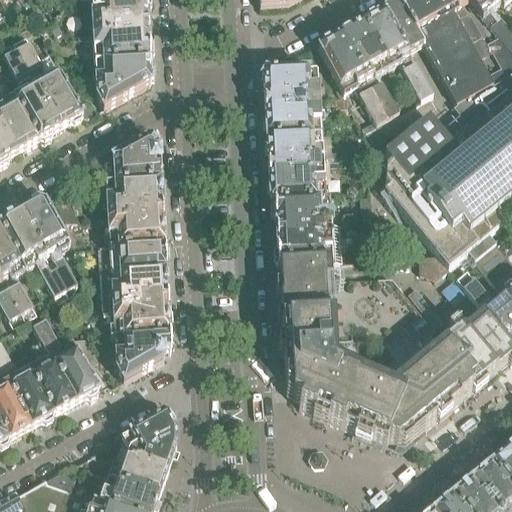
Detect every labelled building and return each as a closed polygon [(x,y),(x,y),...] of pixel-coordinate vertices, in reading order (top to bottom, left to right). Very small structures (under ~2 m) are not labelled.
[(310,0),(258,0),(259,15),(287,13),(310,0)] [(482,43),(470,20),(462,13),(469,9),(461,0),(411,0),(396,9),(422,54),(456,112),(511,81),(511,59),(497,43),(486,49),(500,74),(487,81),(470,49),(482,43)] [(500,9),(492,0),(461,0),(469,9),(483,24),(489,19),(496,27),(489,33),(497,43),(511,59),(511,39),(493,16),(500,9)] [(511,0),(492,0),(500,9),(504,13),(511,7),(511,0)] [(147,27),(147,18),(150,15),(150,6),(145,2),(89,4),(89,5),(91,39),(65,40),(66,45),(92,44),(92,45),(118,43),(118,29),(147,27)] [(422,54),(396,9),(382,16),(384,19),(409,63),(410,62),(409,61),(422,54)] [(432,101),(409,63),(384,19),(376,23),(371,22),(364,26),(363,31),(389,76),(398,71),(416,104),(406,109),(409,114),(432,101)] [(62,38),(56,26),(54,28),(49,32),(55,42),(62,38)] [(148,50),(147,27),(118,29),(118,43),(92,45),(93,70),(149,67),(153,62),(152,53),(148,50)] [(377,83),(389,77),(389,76),(363,31),(341,43),(368,88),(390,126),(409,114),(406,109),(395,115),(377,83)] [(27,35),(20,39),(23,45),(30,41),(27,35)] [(390,126),(368,88),(341,43),(332,48),(327,47),(319,51),(318,56),(327,74),(345,101),(353,96),(366,119),(355,125),(363,141),(365,140),(375,134),(390,126)] [(65,91),(56,76),(46,82),(25,45),(12,53),(32,86),(61,136),(68,132),(73,133),(80,129),(82,124),(65,91)] [(61,136),(32,86),(12,53),(1,59),(22,96),(12,102),(39,148),(44,150),(50,146),(52,141),(61,136)] [(103,117),(150,91),(149,67),(93,70),(95,105),(103,117)] [(319,104),(318,91),(309,92),(308,76),(299,77),(298,72),(295,71),(288,68),(277,74),(278,80),(267,80),(262,88),(264,119),(292,118),(291,106),(319,104)] [(489,244),(511,224),(511,81),(456,112),(453,114),(471,136),(452,153),(428,125),(384,160),(390,168),(386,172),(384,189),(388,194),(383,198),(436,263),(447,277),(467,261),(493,294),(502,305),(504,303),(511,312),(511,272),(496,252),(489,244)] [(39,148),(12,102),(2,107),(0,103),(0,129),(18,160),(39,148)] [(321,128),(319,104),(291,106),(292,118),(264,119),(266,146),(320,142),(319,128),(321,128)] [(18,160),(0,129),(0,174),(8,170),(8,166),(18,160)] [(382,145),(375,134),(365,140),(371,151),(382,145)] [(322,168),(320,142),(266,146),(268,182),(295,181),(295,169),(322,168)] [(160,188),(158,154),(151,148),(145,148),(112,167),(113,173),(112,174),(103,175),(104,191),(160,188)] [(325,204),(322,168),(295,169),(295,181),(268,182),(270,207),(325,204)] [(162,213),(160,188),(104,191),(106,229),(133,228),(132,215),(162,213)] [(329,204),(325,204),(270,207),(270,222),(275,226),(276,246),(304,245),(304,235),(331,233),(331,232),(329,204)] [(59,260),(68,254),(78,248),(73,240),(57,229),(54,228),(45,210),(44,210),(38,208),(20,218),(46,264),(50,262),(54,269),(50,271),(68,305),(72,303),(75,294),(77,293),(62,266),(59,260)] [(164,253),(162,213),(132,215),(133,228),(106,229),(108,255),(164,253)] [(41,267),(46,264),(20,218),(2,228),(0,231),(0,234),(25,279),(35,273),(57,311),(61,320),(56,323),(60,329),(80,317),(72,303),(68,305),(50,271),(45,274),(41,267)] [(344,257),(344,254),(347,253),(347,247),(343,247),(343,244),(340,244),(339,231),(331,232),(331,233),(304,235),(304,245),(276,246),(277,256),(273,260),(273,269),(278,273),(279,273),(279,278),(299,276),(330,274),(330,270),(341,269),(340,257),(344,257)] [(15,285),(25,279),(0,234),(0,287),(8,283),(11,289),(4,294),(22,327),(24,331),(29,328),(37,324),(15,285)] [(511,254),(505,245),(496,252),(511,272),(511,254)] [(167,303),(164,253),(108,255),(111,318),(139,317),(137,304),(167,303)] [(84,265),(84,257),(70,257),(74,266),(84,265)] [(447,277),(436,263),(418,265),(419,281),(434,288),(447,277)] [(327,327),(325,293),(332,293),(332,290),(330,274),(299,276),(279,278),(280,292),(275,292),(276,308),(280,308),(281,330),(327,327)] [(511,312),(504,303),(502,305),(493,294),(484,301),(466,278),(455,287),(482,320),(511,357),(511,312)] [(419,433),(423,437),(430,432),(483,388),(500,374),(467,333),(462,337),(462,338),(445,353),(391,285),(332,290),(332,293),(325,293),(327,327),(330,379),(324,391),(314,387),(311,394),(291,395),(292,406),(301,410),(298,415),(385,453),(388,447),(403,454),(412,446),(408,441),(419,433)] [(4,294),(0,287),(0,314),(10,333),(22,327),(4,294)] [(169,340),(167,303),(137,304),(139,317),(111,318),(113,343),(169,340)] [(227,328),(226,314),(217,315),(218,329),(227,328)] [(511,369),(511,357),(482,320),(467,333),(500,374),(507,368),(510,371),(511,369)] [(86,375),(98,368),(85,345),(69,347),(71,350),(61,356),(60,355),(45,328),(41,322),(37,324),(29,328),(33,335),(50,364),(53,362),(58,369),(54,372),(76,411),(84,407),(89,408),(96,404),(98,399),(86,375)] [(330,379),(327,327),(281,330),(282,338),(282,345),(278,345),(279,361),(283,361),(284,377),(290,377),(290,379),(305,378),(307,380),(316,379),(314,387),(324,391),(330,379)] [(76,411),(54,372),(51,374),(46,366),(50,364),(33,335),(21,341),(36,367),(36,370),(28,375),(55,423),(76,411)] [(163,367),(163,359),(170,359),(169,340),(113,343),(115,377),(119,383),(123,390),(163,367)] [(55,423),(28,375),(16,381),(0,351),(0,379),(2,382),(6,380),(10,388),(6,390),(31,436),(39,432),(45,433),(52,429),(53,424),(55,423)] [(31,436),(6,390),(2,393),(0,389),(0,383),(2,382),(0,379),(0,428),(11,448),(31,436)] [(175,455),(175,441),(172,436),(174,429),(171,423),(170,423),(164,422),(121,446),(124,453),(128,458),(125,464),(119,462),(118,466),(137,473),(141,461),(170,471),(175,455)] [(11,448),(0,428),(0,457),(0,458),(7,454),(9,449),(11,448)] [(511,453),(492,470),(511,494),(511,453)] [(307,466),(313,474),(322,473),(325,464),(320,456),(310,457),(307,466)] [(158,505),(170,471),(141,461),(137,473),(118,466),(116,472),(112,471),(106,488),(158,505)] [(511,511),(511,494),(492,470),(452,504),(458,511),(511,511)] [(70,500),(74,486),(60,481),(60,480),(45,488),(46,492),(70,500)] [(100,511),(155,511),(158,505),(106,488),(99,507),(97,511),(100,511)]
